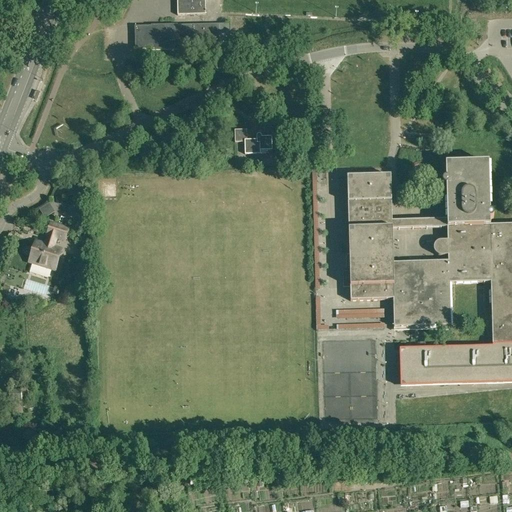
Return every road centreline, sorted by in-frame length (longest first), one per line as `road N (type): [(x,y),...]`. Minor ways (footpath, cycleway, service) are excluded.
road 1 (residential): [(65,157),(281,69),(365,49),(451,54)]
road 2 (secondary): [(0,140),(54,0)]
